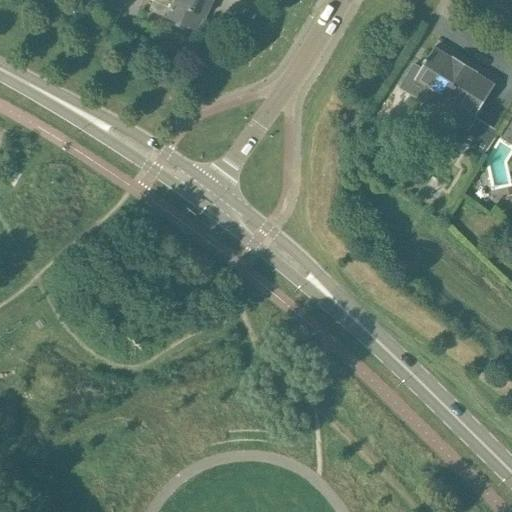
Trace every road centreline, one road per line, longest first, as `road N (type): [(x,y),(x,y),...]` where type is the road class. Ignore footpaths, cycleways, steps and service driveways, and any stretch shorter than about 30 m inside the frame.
road 1 (tertiary): [(342,309),(511,472)]
road 2 (tertiary): [(214,189),(139,137),(57,100)]
road 3 (tertiary): [(57,100),(202,205)]
road 4 (tertiary): [(342,309),(286,243),(214,189)]
road 5 (tertiary): [(202,205),(342,309)]
road 6 (tertiary): [(288,84),(214,189)]
